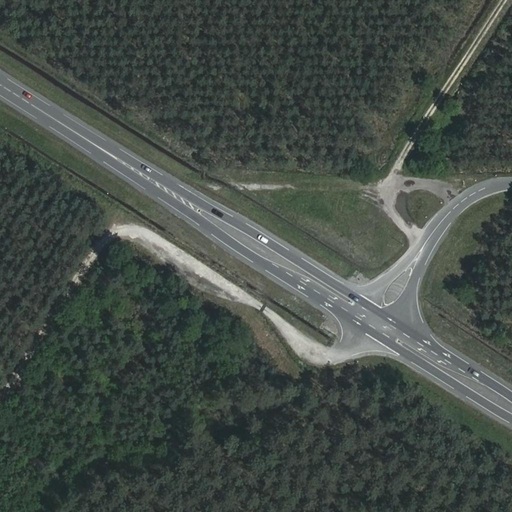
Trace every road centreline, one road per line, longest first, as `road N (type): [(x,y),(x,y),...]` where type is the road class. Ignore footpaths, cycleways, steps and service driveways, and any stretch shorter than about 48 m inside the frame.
road 1 (track): [(372,331),(357,348),(312,352),(271,314),(159,239),(127,231),(90,262),(0,407)]
road 2 (primary): [(385,311),(208,201),(87,142)]
road 3 (primary): [(87,142),(372,331)]
road 4 (track): [(432,242),(399,216),(390,182),(508,0)]
road 5 (tertiary): [(385,311),(466,204),(511,185)]
road 6 (primary): [(372,331),(511,421)]
road 7 (primary): [(511,391),(385,311)]
